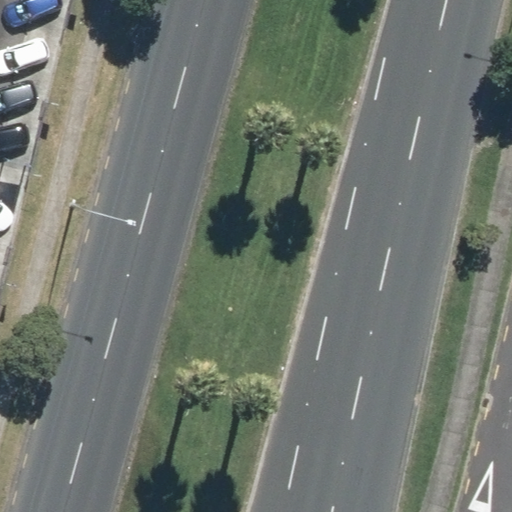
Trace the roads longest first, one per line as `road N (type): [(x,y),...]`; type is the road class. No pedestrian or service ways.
road 1 (primary): [(74,511),(200,0)]
road 2 (primary): [(463,0),(341,511)]
